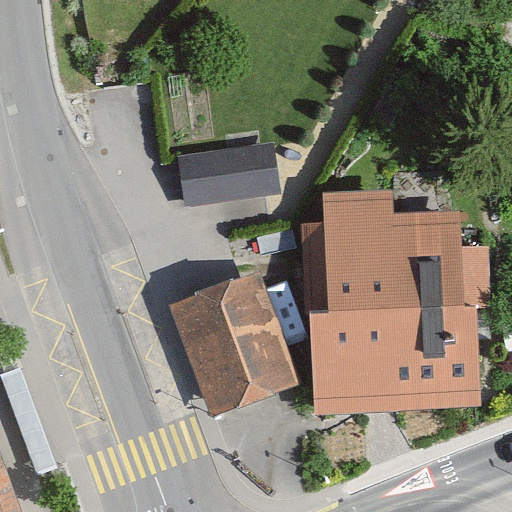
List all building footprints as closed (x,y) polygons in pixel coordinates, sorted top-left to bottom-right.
[(254,154),(176,159),(180,213),(258,208),(254,154)] [(388,221),(388,199),(322,201),(325,320),(308,320),(311,418),(473,414),(471,313),(484,313),(483,256),(456,257),(455,219),(388,221)] [(296,371),(255,263),(169,296),(211,404),(296,371)] [(23,363),(1,371),(38,473),(60,466),(23,363)] [(0,511),(13,511),(0,475),(0,511)]
